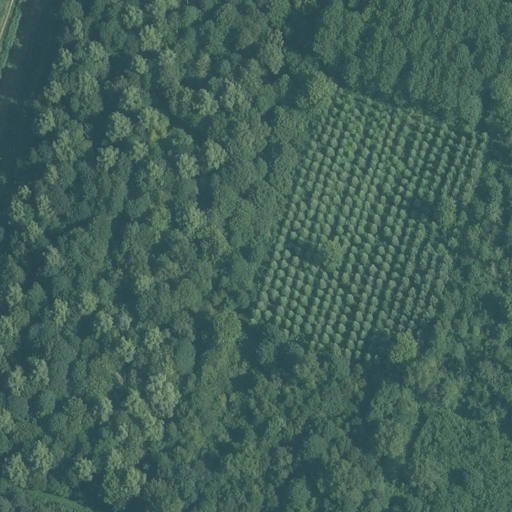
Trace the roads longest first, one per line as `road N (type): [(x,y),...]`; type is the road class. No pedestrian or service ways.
road 1 (track): [(0,200),(62,0)]
road 2 (track): [(216,319),(174,511)]
